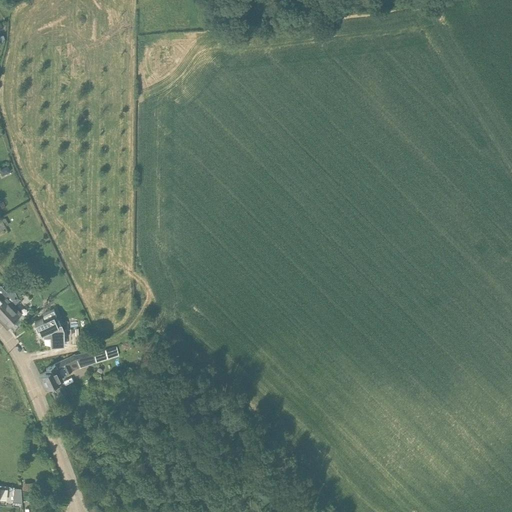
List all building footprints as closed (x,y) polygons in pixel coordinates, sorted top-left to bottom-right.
[(8,165),(0,168),(0,170),(2,175),(10,172),(8,165)] [(4,298),(0,301),(0,317),(7,325),(21,312),(14,304),(19,300),(11,285),(6,291),(3,296),(4,298)] [(51,333),(52,341),(63,341),(63,330),(54,310),(44,314),(46,318),(36,322),(41,334),(51,333)] [(96,361),(119,355),(117,348),(94,354),(96,361)] [(46,387),(62,379),(60,374),(80,365),(75,355),(46,368),(47,371),(40,375),(46,387)] [(32,483),(23,482),(22,490),(32,491),(32,483)] [(14,488),(13,502),(22,503),(21,488),(14,488)]
